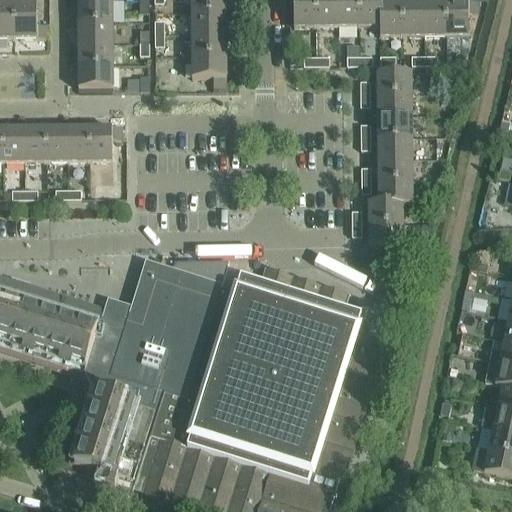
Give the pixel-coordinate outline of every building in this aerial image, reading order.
[(164,0),(154,0),(155,10),(164,10),(164,0)] [(226,0),(191,0),(192,19),(226,19),(226,0)] [(293,0),(294,34),(317,33),(316,0),(293,0)] [(338,0),(316,0),(317,33),(338,33),(338,0)] [(359,0),(338,0),(338,33),(360,33),(359,0)] [(382,0),(359,0),(360,33),(380,33),(381,33),(381,8),(382,8),(382,0)] [(113,7),(78,8),(78,29),(113,29),(113,7)] [(149,7),(140,7),(140,19),(149,19),(149,7)] [(468,7),(446,8),(446,42),(469,42),(468,21),(478,21),(478,7),(468,7)] [(403,8),(382,8),(381,8),(381,33),(380,33),(380,43),(403,43),(403,8)] [(425,8),(403,8),(403,43),(425,42),(425,8)] [(446,8),(425,8),(425,42),(446,42),(446,8)] [(15,10),(0,10),(0,44),(15,44),(15,10)] [(37,10),(15,10),(15,44),(46,44),(46,31),(37,31),(37,10)] [(226,19),(192,19),(192,40),(226,40),(226,19)] [(164,28),(155,28),(155,41),(165,41),(164,28)] [(113,29),(78,29),(78,51),(113,50),(113,29)] [(140,37),(140,50),(149,51),(149,37),(140,37)] [(226,40),(192,40),(192,62),(227,62),(226,40)] [(165,41),(155,41),(155,53),(165,53),(165,41)] [(113,50),(78,51),(79,72),(113,72),(113,50)] [(149,51),(140,50),(140,62),(150,62),(149,51)] [(227,62),(192,62),(192,84),(213,84),(214,93),(227,93),(227,62)] [(437,62),(425,63),(425,72),(437,72),(437,62)] [(329,63),(317,64),(317,73),(329,73),(329,63)] [(347,63),(347,72),(361,72),(360,63),(347,63)] [(373,63),(360,63),(361,72),(373,72),(373,63)] [(396,63),(380,63),(380,72),(396,72),(396,63)] [(412,63),(412,72),(425,72),(425,63),(412,63)] [(304,64),(304,73),(317,73),(317,64),(304,64)] [(113,72),(79,72),(79,94),(113,94),(113,72)] [(411,78),(377,78),(377,101),(412,101),(411,78)] [(140,83),(141,98),(150,98),(150,83),(140,83)] [(370,88),(361,88),(361,101),(370,101),(370,88)] [(370,101),(361,101),(361,113),(370,113),(370,101)] [(412,101),(377,101),(377,123),(412,122),(412,101)] [(412,122),(377,123),(378,145),(412,144),(412,122)] [(502,127),(500,135),(505,136),(506,136),(509,137),(510,129),(507,128),(502,127)] [(370,131),(361,131),(361,145),(371,144),(370,131)] [(121,133),(90,134),(90,168),(113,168),(112,147),(121,146),(121,133)] [(25,134),(4,134),(4,169),(26,169),(25,134)] [(47,134),(25,134),(26,169),(47,168),(47,134)] [(68,134),(47,134),(47,168),(69,168),(68,134)] [(90,134),(68,134),(69,168),(90,168),(90,134)] [(371,144),(361,145),(361,157),(371,157),(371,144)] [(412,144),(378,145),(378,166),(412,166),(412,144)] [(412,166),(378,166),(378,188),(413,187),(412,166)] [(371,174),(362,175),(362,188),(371,188),(371,174)] [(378,188),(378,208),(378,209),(403,209),(403,210),(413,210),(413,187),(378,188)] [(371,188),(362,188),(362,200),(371,200),(371,188)] [(81,196),(69,197),(69,206),(81,206),(81,196)] [(26,197),(13,197),(13,206),(26,206),(26,197)] [(38,197),(26,197),(26,206),(38,206),(38,197)] [(69,197),(56,197),(56,206),(69,206),(69,197)] [(378,208),(368,208),(369,231),(403,230),(403,210),(403,209),(378,209),(378,208)] [(361,218),(352,218),(352,231),(361,231),(361,218)] [(403,230),(369,231),(369,253),(403,253),(403,230)] [(361,231),(352,231),(352,243),(362,243),(361,231)] [(171,453),(221,295),(222,290),(229,268),(175,269),(173,275),(146,266),(129,322),(0,281),(0,346),(86,373),(98,397),(75,472),(99,479),(96,490),(132,501),(135,491),(144,494),(158,449),(171,453)] [(344,487),(379,374),(388,346),(356,337),(361,321),(344,316),(349,301),(265,275),(261,290),(241,283),(236,299),(221,295),(171,453),(158,449),(144,494),(139,511),(140,511),(350,511),(357,491),(344,487)] [(511,349),(504,347),(500,369),(511,371),(511,349)] [(511,371),(500,369),(495,391),(502,392),(511,393),(511,371)] [(452,385),(450,395),(456,397),(462,392),(463,387),(452,385)] [(511,393),(502,392),(498,413),(511,416),(511,393)] [(511,416),(498,413),(486,411),(482,432),(493,435),(511,438),(511,416)] [(441,413),(439,423),(449,425),(450,419),(446,414),(441,413)] [(511,438),(493,435),(489,456),(511,460),(511,438)] [(511,460),(489,456),(484,478),(511,483),(511,460)]
